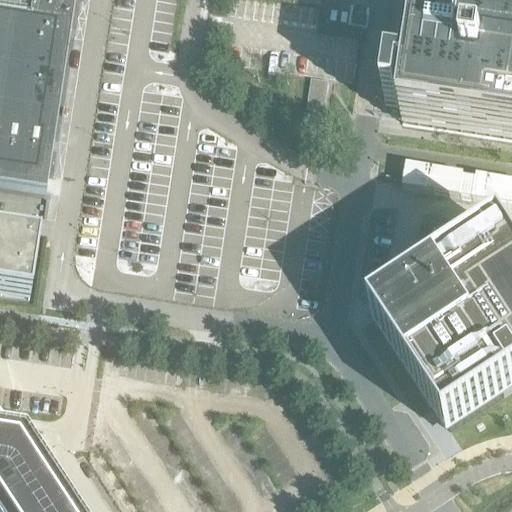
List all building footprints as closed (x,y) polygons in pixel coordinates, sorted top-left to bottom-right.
[(0,0),(0,189),(46,196),(75,3),(56,0),(0,0)] [(511,14),(421,1),(409,82),(390,79),(385,110),(398,112),(401,90),(407,90),(402,128),(511,144),(511,14)] [(408,37),(412,12),(400,11),(396,36),(408,37)] [(312,82),(307,113),(324,116),(329,85),(312,82)] [(404,188),(403,192),(511,209),(511,185),(477,180),(476,183),(464,181),(465,178),(407,168),(404,188)] [(441,276),(372,322),(431,412),(447,437),(451,434),(511,394),(511,250),(503,236),(470,257),(441,276)] [(38,244),(0,238),(0,298),(29,303),(38,244)] [(372,282),(369,298),(389,302),(392,286),(372,282)] [(0,511),(61,511),(20,448),(0,445),(0,511)]
